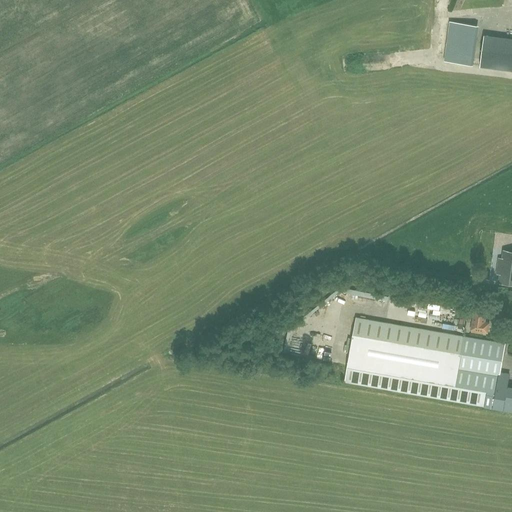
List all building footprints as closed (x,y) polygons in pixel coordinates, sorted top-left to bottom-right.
[(473,65),(478,26),(449,22),(444,61),(473,65)] [(511,39),(483,36),(480,66),(511,70),(511,39)] [(511,251),(503,250),(499,282),(511,283),(511,251)] [(474,307),(471,330),(471,333),(482,334),(483,332),(488,333),(490,322),(486,322),(488,310),(487,310),(487,309),(474,307)] [(344,381),(493,407),(511,410),(511,390),(506,389),(509,374),(499,372),(504,343),(356,317),(344,381)]
